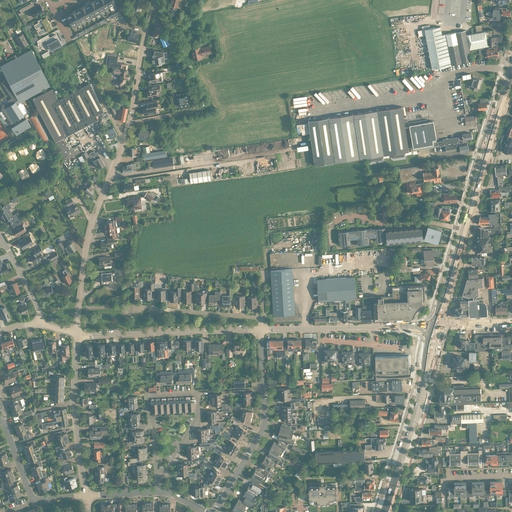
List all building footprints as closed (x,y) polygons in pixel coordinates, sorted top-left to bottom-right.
[(93,0),(88,3),(95,15),(100,13),(93,0)] [(104,10),(98,0),(94,0),(93,0),(100,13),(104,10)] [(109,8),(104,0),(98,0),(104,10),(109,8)] [(135,0),(133,9),(140,11),(143,0),(143,1),(143,0),(135,0)] [(39,5),(39,4),(32,7),(30,3),(19,9),(21,14),(29,9),(32,16),(43,11),(41,8),(42,8),(40,4),(39,5)] [(84,5),(90,18),(95,15),(88,3),(84,5)] [(90,18),(84,5),(79,8),(86,20),(90,18)] [(6,21),(13,17),(7,6),(0,10),(6,21)] [(495,7),(495,8),(493,8),(493,12),(488,11),(488,15),(492,16),(492,18),(498,19),(499,10),(502,10),(502,14),(510,15),(510,9),(506,8),(506,7),(495,7)] [(74,10),(81,23),(86,20),(79,8),(75,10),(74,10)] [(70,13),(77,25),(81,23),(74,10),(70,13)] [(65,15),(72,28),(77,25),(70,13),(69,13),(65,15)] [(42,33),(47,31),(46,30),(52,28),(49,23),(49,24),(48,22),(46,17),(42,19),(41,18),(37,20),(37,22),(33,24),(36,30),(35,30),(36,30),(39,35),(42,33)] [(158,36),(159,36),(160,37),(163,36),(162,32),(160,32),(161,28),(154,26),(152,34),(152,35),(152,36),(158,38),(158,36)] [(438,26),(424,29),(432,69),(451,65),(471,61),(469,49),(491,45),(497,45),(497,43),(501,43),(501,36),(493,36),(493,29),(482,31),(476,32),(466,34),(465,30),(442,34),(440,26),(438,26)] [(127,40),(136,42),(138,34),(134,33),(135,31),(130,29),(130,32),(129,31),(127,40)] [(18,36),(15,37),(20,47),(27,43),(24,36),(22,34),(23,33),(22,30),(20,31),(16,33),(18,36)] [(98,37),(97,46),(98,46),(98,48),(102,49),(103,47),(112,48),(113,40),(107,39),(108,31),(101,30),(99,37),(98,37)] [(60,44),(55,34),(49,37),(47,34),(36,40),(37,43),(38,46),(41,45),(40,43),(45,40),(50,50),(60,44)] [(163,36),(160,37),(164,45),(167,44),(167,45),(172,43),(172,42),(169,43),(165,35),(163,36)] [(120,47),(123,48),(122,55),(133,56),(134,49),(127,48),(127,44),(120,43),(120,47)] [(199,47),(191,49),(193,59),(202,57),(201,55),(211,53),(209,46),(200,48),(199,47)] [(486,47),(479,48),(480,54),(487,53),(487,57),(498,55),(496,46),(486,47)] [(25,115),(25,116),(29,114),(21,100),(29,96),(32,94),(50,85),(30,48),(0,64),(0,66),(4,75),(4,79),(1,81),(0,82),(0,81),(0,88),(4,95),(0,97),(0,115),(1,115),(6,124),(8,123),(9,122),(11,124),(25,115)] [(165,62),(164,55),(166,55),(165,51),(152,49),(151,51),(151,53),(151,55),(151,57),(151,60),(151,62),(153,62),(153,64),(165,62)] [(109,56),(108,61),(112,62),(112,67),(111,72),(119,74),(119,78),(116,81),(120,86),(125,81),(125,79),(128,79),(129,72),(126,72),(127,69),(126,69),(127,64),(116,62),(117,57),(109,56)] [(161,79),(161,76),(164,75),(163,71),(148,74),(150,81),(155,80),(155,81),(160,80),(161,80),(161,79)] [(471,81),(472,81),(470,88),(476,90),(477,87),(479,87),(481,79),(476,77),(477,76),(472,75),(472,78),(471,81)] [(89,82),(80,87),(58,99),(52,88),(32,98),(54,141),(74,131),(74,130),(97,118),(95,115),(104,110),(89,82)] [(156,88),(160,88),(159,84),(153,85),(154,88),(146,90),(147,98),(158,96),(156,88)] [(189,96),(187,97),(186,93),(186,92),(177,94),(176,94),(177,98),(175,99),(174,99),(175,103),(175,104),(175,103),(178,103),(178,105),(178,106),(179,106),(188,104),(188,101),(190,101),(191,101),(191,100),(190,97),(190,96),(189,96)] [(480,102),(475,103),(475,106),(478,105),(478,109),(486,108),(486,107),(487,107),(486,105),(485,98),(479,99),(480,102)] [(143,110),(143,111),(143,113),(144,113),(144,114),(149,113),(150,114),(152,114),(152,113),(156,112),(155,108),(158,107),(157,101),(147,103),(147,106),(143,107),(143,110)] [(119,108),(117,116),(119,116),(118,120),(121,121),(121,119),(124,120),(127,107),(122,106),(122,108),(119,108)] [(402,106),(308,120),(314,165),(408,150),(402,106)] [(28,117),(28,118),(41,142),(42,143),(43,142),(44,142),(46,142),(47,141),(48,140),(49,139),(49,138),(36,114),(34,113),(33,114),(31,115),(29,116),(28,117)] [(106,114),(102,116),(101,121),(109,117),(107,113),(106,114)] [(25,115),(11,124),(11,125),(10,126),(16,135),(30,125),(25,116),(25,115)] [(475,115),(464,116),(460,117),(461,120),(465,120),(466,124),(469,124),(469,123),(476,122),(475,115)] [(162,128),(192,122),(191,116),(161,121),(162,128)] [(432,146),(438,145),(437,141),(433,142),(432,139),(436,139),(433,120),(429,121),(409,125),(407,126),(409,138),(411,137),(412,144),(410,144),(411,150),(413,149),(413,150),(433,147),(432,146)] [(142,138),(146,139),(148,132),(151,133),(153,128),(158,127),(157,122),(149,124),(150,128),(149,131),(144,129),(144,130),(140,129),(138,136),(143,137),(142,138)] [(112,127),(104,131),(108,139),(116,135),(112,127)] [(442,140),(437,141),(438,145),(438,146),(463,142),(463,141),(467,140),(467,139),(472,138),(471,132),(462,134),(460,135),(460,136),(442,139),(442,140)] [(502,151),(510,153),(511,153),(511,136),(505,134),(502,136),(500,142),(502,145),(501,147),(503,148),(502,151)] [(60,150),(65,159),(81,150),(80,148),(78,145),(77,144),(72,147),(65,145),(63,140),(61,140),(58,141),(55,143),(59,150),(60,150)] [(467,143),(445,146),(446,152),(456,150),(456,149),(460,148),(460,152),(468,151),(467,143)] [(130,148),(130,156),(137,156),(137,152),(139,152),(139,148),(130,148)] [(144,160),(166,156),(165,149),(150,152),(143,153),(142,153),(144,160)] [(96,164),(97,167),(104,164),(96,151),(94,152),(93,150),(89,152),(95,164),(96,164)] [(172,157),(153,160),(154,167),(173,164),(172,157)] [(124,172),(135,170),(134,163),(126,164),(126,166),(123,167),(124,172)] [(426,164),(398,168),(400,182),(409,180),(414,180),(420,179),(424,178),(424,179),(434,177),(435,180),(440,180),(438,166),(434,167),(434,168),(427,169),(426,164)] [(190,182),(211,179),(209,169),(189,172),(190,182)] [(506,169),(495,170),(496,175),(497,175),(498,186),(502,185),(501,180),(503,180),(502,174),(506,174),(506,169)] [(71,175),(71,176),(72,178),(76,185),(80,183),(76,176),(75,173),(74,174),(71,175)] [(93,188),(89,180),(85,181),(86,184),(82,186),(87,196),(92,194),(90,190),(93,188)] [(410,188),(407,188),(407,192),(410,192),(421,190),(420,183),(414,184),(414,180),(409,180),(410,184),(409,184),(410,188)] [(124,188),(125,191),(134,189),(133,182),(128,183),(127,182),(123,183),(124,188)] [(47,185),(42,188),(44,191),(45,190),(47,193),(46,194),(49,199),(53,197),(47,185)] [(498,189),(490,190),(491,197),(501,196),(501,191),(510,190),(510,185),(498,187),(498,189)] [(143,196),(146,199),(149,201),(152,197),(146,192),(143,196)] [(456,193),(443,194),(444,202),(456,201),(456,193)] [(146,199),(143,196),(140,197),(140,196),(135,197),(135,196),(133,197),(129,198),(126,198),(126,203),(130,202),(131,208),(141,207),(140,200),(146,199)] [(10,207),(8,203),(0,207),(0,210),(1,211),(0,211),(0,213),(4,221),(6,220),(8,224),(17,218),(15,214),(12,216),(8,208),(10,207)] [(65,209),(69,217),(73,215),(73,214),(80,210),(76,203),(65,209)] [(435,206),(430,206),(429,213),(436,214),(435,217),(440,218),(440,219),(444,220),(444,219),(448,220),(450,219),(449,218),(449,217),(449,216),(449,215),(449,214),(449,213),(450,212),(450,211),(451,210),(451,209),(450,208),(450,207),(441,206),(441,207),(436,206),(435,206)] [(480,216),(480,218),(478,224),(489,224),(500,222),(499,215),(499,212),(488,213),(488,215),(488,216),(480,216)] [(106,223),(104,223),(104,228),(116,226),(116,220),(122,220),(122,215),(115,216),(115,218),(113,218),(113,220),(106,221),(106,223)] [(21,221),(19,218),(11,223),(13,226),(13,227),(13,228),(11,229),(15,236),(25,230),(21,223),(20,222),(21,221)] [(488,235),(501,234),(500,227),(499,223),(494,224),(495,227),(483,228),(483,227),(477,227),(477,236),(480,237),(480,235),(483,235),(488,235)] [(117,226),(116,226),(104,228),(105,232),(108,232),(108,234),(109,234),(109,237),(118,236),(117,226)] [(357,230),(339,232),(340,244),(349,243),(349,238),(355,237),(356,244),(370,243),(369,236),(375,236),(376,241),(385,240),(384,227),(366,229),(357,230)] [(429,227),(425,240),(439,244),(442,231),(429,227)] [(388,245),(424,242),(423,228),(387,231),(388,245)] [(22,249),(33,242),(29,235),(30,234),(28,231),(22,235),(24,238),(18,241),(22,249)] [(477,239),(476,239),(476,243),(478,243),(478,250),(478,252),(483,252),(483,250),(492,250),(491,247),(494,247),(493,245),(493,242),(491,242),(487,243),(487,240),(489,240),(489,236),(477,237),(477,239)] [(69,239),(65,242),(67,246),(65,247),(68,252),(70,251),(71,252),(75,249),(71,242),(73,241),(71,238),(69,239)] [(101,242),(101,248),(111,247),(111,243),(114,243),(114,238),(107,239),(107,241),(101,242)] [(30,255),(34,262),(43,257),(40,252),(42,251),(39,245),(31,250),(33,253),(30,255)] [(433,257),(432,249),(423,250),(424,255),(420,255),(420,258),(421,258),(433,257)] [(475,266),(476,265),(484,265),(484,260),(484,256),(480,257),(480,255),(471,256),(471,260),(471,261),(471,264),(473,266),(475,266)] [(100,265),(104,265),(104,268),(111,267),(111,263),(112,262),(112,260),(110,259),(110,257),(103,257),(99,257),(99,261),(99,262),(99,264),(100,264),(100,265)] [(433,266),(433,257),(421,258),(421,263),(424,263),(424,266),(433,266)] [(406,259),(400,259),(397,271),(412,270),(411,265),(406,266),(406,259)] [(270,270),(271,277),(292,275),(292,268),(270,270)] [(61,276),(65,283),(71,280),(65,269),(62,271),(64,275),(61,276)] [(55,271),(52,273),(53,276),(53,277),(54,279),(55,279),(56,280),(52,282),(54,285),(56,288),(61,286),(59,282),(60,281),(59,278),(55,271)] [(115,286),(115,285),(116,285),(116,284),(115,283),(115,282),(114,282),(114,281),(113,281),(112,281),(111,281),(111,280),(112,280),(112,279),(113,279),(113,278),(113,277),(112,277),(112,276),(111,276),(111,272),(101,273),(102,280),(101,280),(101,282),(103,282),(104,286),(109,285),(110,286),(110,287),(111,287),(112,287),(112,288),(113,288),(113,287),(114,287),(115,286)] [(423,273),(423,272),(415,273),(416,281),(421,281),(421,279),(429,279),(429,273),(423,273)] [(273,314),(295,313),(294,304),(292,275),(271,277),(273,314)] [(468,297),(480,296),(480,288),(484,287),(483,275),(478,275),(469,276),(467,276),(462,296),(468,297)] [(356,298),(354,276),(317,279),(318,300),(334,299),(340,299),(346,298),(356,298)] [(44,292),(42,293),(43,296),(45,295),(53,291),(51,287),(54,285),(52,282),(52,280),(48,282),(45,283),(47,287),(43,289),(44,292)] [(131,286),(131,297),(139,297),(139,287),(142,287),(142,281),(138,281),(139,283),(136,283),(136,286),(131,286)] [(9,286),(12,294),(19,291),(15,282),(9,284),(6,283),(0,285),(0,291),(0,292),(3,291),(2,289),(9,286)] [(148,288),(144,288),(144,298),(151,298),(151,290),(154,289),(154,282),(148,282),(148,288)] [(422,303),(422,300),(425,300),(424,285),(409,285),(392,287),(392,295),(378,296),(378,303),(374,303),(374,305),(374,311),(374,320),(411,319),(411,316),(412,316),(413,317),(414,313),(415,310),(416,310),(417,308),(418,307),(420,305),(423,303),(422,303)] [(157,294),(157,300),(165,299),(165,289),(162,289),(155,287),(155,294),(157,294)] [(175,291),(170,291),(170,301),(177,301),(177,294),(180,294),(180,287),(175,287),(175,291)] [(202,290),(203,292),(196,292),(196,303),(203,303),(203,300),(207,300),(206,290),(202,290)] [(217,298),(220,298),(220,291),(217,291),(215,291),(215,294),(209,294),(209,304),(217,304),(217,298)] [(251,293),(251,297),(248,297),(248,307),(256,306),(256,293),(251,293)] [(16,309),(18,313),(21,312),(21,313),(28,310),(24,301),(23,299),(24,299),(23,295),(18,296),(20,301),(20,300),(21,302),(18,304),(19,308),(16,309)] [(223,301),(223,305),(230,305),(230,299),(230,295),(222,295),(222,301),(223,301)] [(235,306),(243,306),(243,299),(245,299),(245,295),(235,295),(235,306)] [(461,300),(459,300),(460,308),(455,308),(455,312),(454,312),(454,313),(454,314),(454,315),(455,317),(466,316),(466,308),(467,308),(467,304),(466,299),(461,298),(461,300)] [(469,316),(480,315),(487,315),(486,303),(483,301),(483,298),(468,299),(469,316)] [(345,310),(340,310),(340,314),(340,316),(340,317),(341,317),(342,317),(342,321),(343,321),(344,322),(345,322),(346,321),(347,321),(347,316),(349,316),(349,301),(345,302),(345,310)] [(498,303),(498,305),(495,305),(495,313),(501,313),(506,313),(506,305),(506,301),(500,301),(500,303),(498,303)] [(370,311),(374,311),(374,305),(370,305),(370,308),(365,308),(362,308),(362,321),(371,321),(370,311)] [(0,307),(0,311),(4,320),(9,318),(4,306),(0,307)] [(355,315),(353,315),(353,321),(361,321),(361,315),(361,313),(361,306),(355,306),(355,313),(355,315)] [(312,316),(313,322),(326,321),(326,316),(319,316),(319,311),(315,312),(315,316),(312,316)] [(336,311),(329,312),(329,313),(329,316),(329,321),(338,321),(337,316),(336,313),(336,311)] [(505,333),(480,334),(474,334),(475,350),(511,349),(511,344),(505,344),(505,333)] [(457,342),(456,342),(456,345),(457,345),(457,346),(465,346),(465,348),(466,348),(474,348),(474,342),(468,342),(468,339),(465,339),(465,338),(464,338),(465,338),(465,334),(459,334),(459,337),(460,337),(460,338),(457,338),(457,339),(457,342)] [(16,339),(19,346),(27,344),(25,338),(20,339),(20,338),(16,339)] [(32,352),(31,352),(33,359),(36,358),(35,354),(34,350),(43,348),(41,338),(37,339),(36,339),(31,340),(33,348),(31,348),(32,352)] [(173,339),(169,339),(169,343),(168,343),(169,348),(168,348),(168,355),(171,354),(171,348),(174,348),(175,348),(175,349),(178,348),(178,340),(173,341),(173,339)] [(305,339),(305,348),(317,348),(317,339),(312,339),(309,340),(309,339),(305,339)] [(7,350),(8,353),(10,352),(8,346),(6,340),(0,343),(2,349),(6,347),(7,350)] [(167,340),(156,341),(157,345),(156,345),(157,351),(157,357),(168,356),(168,351),(167,348),(167,340)] [(194,346),(191,346),(191,340),(183,340),(183,345),(182,345),(182,348),(183,348),(183,349),(186,349),(188,353),(194,353),(194,346)] [(55,341),(48,341),(48,351),(53,351),(53,356),(58,356),(58,353),(58,352),(58,349),(55,349),(55,341)] [(154,341),(148,341),(149,352),(152,352),(153,359),(156,359),(156,352),(155,352),(154,345),(154,341)] [(215,344),(209,344),(209,353),(222,353),(224,353),(224,350),(222,350),(221,344),(221,343),(215,344)] [(61,352),(58,352),(58,353),(58,356),(59,360),(62,359),(64,359),(64,357),(68,357),(69,356),(69,354),(68,344),(61,345),(61,347),(61,352)] [(94,350),(94,359),(98,359),(98,355),(104,355),(104,344),(97,344),(97,350),(94,350)] [(245,345),(240,345),(237,345),(237,344),(234,344),(234,349),(226,349),(226,355),(232,355),(232,352),(245,352),(245,345)] [(324,350),(321,351),(322,363),(323,363),(324,363),(324,362),(325,362),(325,361),(325,360),(330,360),(330,347),(327,349),(324,349),(324,350)] [(333,349),(330,347),(330,360),(335,360),(336,361),(336,362),(337,363),(338,363),(339,363),(339,352),(339,350),(335,350),(335,349),(333,349)] [(339,363),(339,365),(340,365),(341,364),(347,364),(347,361),(347,349),(344,351),(342,351),(342,352),(339,352),(339,363)] [(355,364),(356,364),(356,354),(356,352),(353,352),(353,351),(350,351),(347,349),(347,361),(347,364),(353,364),(354,364),(355,364)] [(509,349),(501,350),(502,358),(510,357),(509,349)] [(359,363),(364,363),(364,351),(361,352),(359,352),(359,354),(356,354),(356,364),(356,366),(357,366),(358,366),(359,365),(359,364),(359,363)] [(370,363),(370,364),(370,365),(371,366),(372,366),(373,366),(373,353),(370,353),(370,352),(367,352),(364,351),(364,363),(370,363)] [(467,361),(467,360),(476,360),(476,351),(468,351),(467,357),(461,357),(461,355),(456,355),(456,357),(453,357),(453,366),(457,366),(457,369),(461,370),(462,366),(463,366),(463,361),(467,361)] [(412,365),(412,367),(408,367),(408,355),(407,355),(401,355),(399,355),(392,356),(392,355),(391,355),(391,356),(383,356),(383,355),(382,355),(382,356),(376,356),(375,354),(375,374),(382,374),(382,373),(385,373),(385,374),(398,374),(398,373),(401,373),(401,374),(408,373),(410,373),(410,374),(413,365),(412,365)] [(88,368),(88,376),(100,375),(100,367),(88,368)] [(17,369),(12,371),(3,374),(6,382),(15,379),(14,376),(18,375),(17,369)] [(190,369),(184,370),(185,382),(189,382),(189,381),(191,381),(191,379),(194,379),(194,369),(190,369)] [(172,370),(166,371),(166,383),(170,383),(170,382),(173,382),(172,380),(176,380),(175,371),(172,371),(172,370)] [(184,370),(178,370),(178,371),(175,371),(176,380),(179,379),(179,382),(181,381),(181,382),(185,382),(184,370)] [(162,383),(166,383),(166,371),(156,371),(157,381),(160,381),(160,383),(162,382),(162,383)] [(376,380),(371,380),(372,391),(402,389),(401,379),(376,380)] [(98,382),(85,383),(85,390),(96,390),(96,386),(98,386),(98,382)] [(22,393),(19,385),(10,388),(12,396),(22,393)] [(442,386),(438,386),(438,390),(441,390),(441,394),(439,394),(439,398),(439,403),(445,402),(445,403),(447,403),(447,404),(457,404),(460,404),(463,403),(476,403),(476,400),(480,400),(480,394),(480,386),(463,387),(463,385),(453,385),(453,387),(442,388),(442,386)] [(243,393),(243,398),(253,397),(252,392),(245,392),(245,389),(233,390),(233,393),(240,392),(240,393),(243,393)] [(9,405),(11,410),(20,407),(22,406),(21,403),(20,399),(24,397),(27,396),(26,393),(16,397),(11,398),(12,401),(17,400),(17,402),(9,405)] [(288,402),(299,401),(302,401),(302,399),(299,399),(299,398),(290,398),(290,396),(288,396),(288,393),(278,394),(278,395),(277,395),(277,398),(278,398),(278,399),(288,399),(288,402)] [(391,403),(399,403),(399,402),(404,402),(404,395),(391,394),(391,399),(389,399),(389,394),(379,394),(375,394),(376,401),(379,401),(379,402),(388,401),(388,403),(391,403)] [(350,400),(350,402),(333,403),(333,409),(350,408),(365,407),(365,399),(350,400)] [(137,401),(129,402),(128,402),(128,405),(124,405),(124,407),(120,407),(120,411),(122,411),(128,410),(127,410),(127,409),(131,409),(131,407),(137,407),(137,401)] [(299,401),(288,402),(287,402),(287,405),(280,406),(280,408),(280,413),(291,412),(290,408),(295,408),(295,405),(298,405),(299,404),(300,402),(302,402),(302,401),(299,401)] [(445,406),(445,405),(443,404),(443,405),(439,405),(439,410),(435,410),(435,416),(440,417),(443,417),(443,416),(444,416),(444,414),(445,414),(446,413),(446,409),(446,408),(446,405),(445,406)] [(12,412),(11,412),(13,416),(17,415),(17,414),(17,413),(18,413),(20,418),(21,417),(23,417),(25,416),(29,414),(31,414),(30,411),(28,411),(27,410),(24,411),(23,411),(22,409),(23,405),(22,406),(20,407),(11,410),(12,412)] [(390,419),(398,420),(398,416),(397,415),(397,411),(387,410),(386,414),(390,415),(390,419)] [(301,420),(300,419),(299,418),(296,418),(296,416),(291,416),(291,412),(280,413),(281,417),(281,419),(288,419),(288,423),(296,422),(296,423),(301,424),(301,420)] [(467,422),(480,421),(483,421),(483,413),(472,414),(461,414),(451,415),(451,420),(450,420),(450,423),(454,423),(457,422),(461,422),(467,422)] [(92,415),(92,414),(86,415),(86,422),(93,422),(92,418),(96,418),(96,415),(92,415)] [(250,422),(250,420),(251,416),(241,414),(240,419),(239,419),(231,416),(230,418),(243,424),(244,420),(250,422)] [(126,427),(132,427),(136,427),(136,424),(140,424),(140,418),(130,419),(128,419),(128,423),(127,424),(123,424),(123,428),(126,427)] [(243,424),(230,418),(229,421),(239,425),(237,428),(235,427),(234,429),(244,435),(244,434),(245,434),(246,434),(247,432),(246,432),(247,430),(242,427),(243,424)] [(14,425),(16,430),(24,427),(22,422),(14,425)] [(280,425),(279,430),(288,433),(292,433),(293,429),(295,430),(296,426),(290,424),(290,425),(287,425),(287,423),(283,422),(282,425),(280,425)] [(429,429),(428,429),(428,432),(429,432),(429,434),(441,433),(441,429),(448,428),(447,424),(437,424),(437,423),(434,424),(434,428),(429,428),(429,429)] [(27,426),(24,427),(16,430),(18,436),(20,435),(22,439),(24,439),(31,436),(27,426)] [(101,432),(107,432),(107,431),(107,426),(97,427),(97,430),(90,430),(90,434),(89,434),(89,438),(90,438),(101,437),(101,432)] [(241,439),(244,435),(234,429),(233,431),(235,432),(233,435),(241,439)] [(292,433),(288,433),(279,430),(278,436),(284,437),(283,439),(286,440),(286,441),(288,441),(288,443),(293,444),(294,439),(290,438),(292,433)] [(57,437),(58,440),(68,437),(66,432),(60,434),(59,431),(53,433),(54,438),(57,437)] [(204,442),(208,442),(210,442),(214,442),(216,439),(209,439),(209,434),(197,434),(198,440),(204,439),(204,442)] [(144,435),(134,435),(131,436),(131,441),(127,441),(127,445),(129,444),(135,444),(137,444),(137,441),(144,440),(144,435)] [(69,443),(68,437),(58,440),(59,445),(55,447),(56,450),(62,448),(61,448),(63,447),(63,445),(69,443)] [(373,443),(374,445),(374,449),(384,448),(384,445),(385,445),(385,438),(377,438),(377,437),(370,437),(371,443),(373,443)] [(33,448),(32,445),(34,444),(32,439),(26,442),(27,444),(22,446),(24,451),(33,448)] [(230,440),(227,445),(237,450),(238,450),(239,450),(239,448),(239,447),(240,446),(230,440)] [(271,445),(279,450),(283,452),(286,448),(285,448),(287,444),(281,441),(279,444),(274,441),(271,445)] [(143,444),(137,444),(135,444),(129,444),(129,448),(135,447),(135,452),(137,452),(147,452),(147,446),(143,447),(143,444)] [(235,455),(237,450),(227,445),(226,447),(228,448),(227,451),(235,455)] [(284,458),(281,456),(283,452),(279,450),(271,445),(271,446),(270,446),(269,447),(269,448),(269,449),(268,450),(274,453),(273,455),(275,456),(275,457),(278,459),(282,462),(284,458)] [(290,449),(294,450),(299,453),(302,448),(296,446),(292,445),(290,449)] [(440,445),(434,445),(429,446),(429,449),(427,449),(427,448),(418,449),(419,455),(423,455),(423,456),(427,456),(427,454),(431,454),(431,453),(433,452),(433,451),(437,450),(437,448),(440,448),(440,445)] [(445,450),(445,459),(449,459),(449,462),(449,465),(455,464),(455,452),(454,452),(454,450),(449,450),(448,450),(448,445),(444,445),(445,450)] [(461,446),(461,449),(460,450),(460,452),(455,452),(455,464),(461,464),(460,458),(464,458),(464,449),(463,446),(461,446)] [(467,449),(466,449),(466,446),(463,446),(464,449),(464,458),(467,458),(468,464),(473,464),(473,453),(473,452),(468,452),(467,449)] [(35,447),(33,448),(24,451),(26,456),(35,453),(34,450),(36,449),(35,447)] [(71,453),(71,452),(71,451),(70,451),(70,450),(69,449),(62,451),(62,448),(56,450),(57,454),(60,453),(61,458),(71,455),(71,454),(71,453)] [(364,448),(344,449),(315,451),(316,462),(344,460),(364,459),(364,448)] [(100,450),(100,449),(93,449),(94,457),(96,457),(96,460),(100,460),(100,453),(104,453),(103,450),(100,450)] [(473,453),(473,464),(479,464),(479,458),(482,458),(482,449),(478,449),(478,453),(473,453)] [(147,452),(137,452),(138,457),(130,458),(130,461),(128,461),(143,461),(143,458),(147,457),(147,452)] [(36,456),(35,453),(26,456),(26,457),(25,458),(26,461),(27,461),(28,462),(32,460),(33,463),(40,460),(38,455),(36,456)] [(221,454),(218,459),(227,464),(228,463),(229,463),(230,461),(229,460),(230,459),(221,454)] [(271,458),(265,455),(263,460),(274,466),(276,463),(280,465),(282,462),(278,459),(275,457),(274,458),(271,457),(271,458)] [(9,462),(7,457),(0,459),(0,463),(0,464),(0,468),(2,468),(1,465),(9,462)] [(60,465),(62,464),(65,474),(73,471),(70,462),(67,463),(65,462),(65,459),(61,460),(58,461),(58,463),(60,465)] [(226,466),(227,464),(218,459),(216,464),(224,469),(224,468),(225,469),(226,468),(227,467),(226,466)] [(371,462),(371,459),(362,459),(362,463),(365,462),(366,471),(373,471),(373,462),(371,462)] [(427,463),(425,463),(426,470),(434,470),(438,470),(437,459),(431,459),(431,463),(427,463)] [(34,465),(30,467),(32,472),(40,469),(39,466),(42,465),(40,460),(33,463),(34,465)] [(184,463),(177,464),(177,469),(187,469),(187,466),(191,466),(191,463),(196,463),(196,460),(184,460),(184,463)] [(272,475),(274,472),(272,470),(274,466),(263,460),(260,465),(265,468),(264,469),(267,471),(266,472),(272,475)] [(143,461),(128,461),(128,465),(132,465),(132,466),(134,466),(134,470),(136,469),(146,469),(145,464),(141,464),(141,461),(143,461)] [(300,467),(298,470),(301,472),(305,465),(298,461),(295,464),(300,467)] [(104,465),(94,466),(95,475),(96,475),(96,482),(105,481),(109,481),(109,477),(105,477),(104,465)] [(213,472),(212,475),(220,480),(223,475),(218,472),(219,471),(213,467),(211,471),(213,472)] [(0,475),(1,477),(3,476),(4,476),(13,473),(11,468),(3,471),(2,468),(0,468),(0,475)] [(41,472),(40,469),(32,472),(33,477),(38,476),(39,478),(46,476),(44,471),(41,472)] [(260,472),(255,469),(252,474),(261,479),(267,482),(270,477),(271,477),(272,475),(266,472),(265,471),(264,472),(261,470),(260,472)] [(11,479),(14,478),(13,473),(4,476),(3,476),(5,482),(1,483),(1,484),(1,486),(8,484),(12,482),(11,479)] [(259,482),(261,479),(252,474),(250,479),(255,482),(254,483),(257,485),(256,486),(258,487),(264,491),(266,487),(259,482)] [(211,484),(213,482),(217,485),(218,483),(219,483),(220,483),(220,482),(220,481),(220,480),(211,475),(210,478),(207,476),(206,478),(201,475),(199,477),(207,482),(211,484)] [(358,480),(358,483),(355,483),(355,488),(358,488),(364,488),(373,488),(373,484),(373,480),(364,480),(364,475),(350,475),(347,475),(339,476),(339,483),(350,482),(350,483),(355,483),(355,480),(358,480)] [(43,481),(36,484),(39,491),(49,487),(47,483),(49,482),(47,476),(42,478),(43,481)] [(66,476),(60,478),(62,484),(64,483),(66,488),(76,485),(74,477),(67,479),(66,476)] [(483,481),(477,482),(478,495),(484,495),(484,497),(487,497),(487,495),(487,489),(484,489),(483,481)] [(496,494),(496,481),(490,481),(490,489),(487,489),(487,495),(490,495),(490,494),(496,494)] [(501,481),(496,481),(496,494),(502,494),(502,495),(505,494),(505,489),(502,489),(501,481)] [(12,482),(8,484),(1,486),(3,489),(4,490),(5,489),(7,493),(18,489),(17,484),(14,485),(12,482)] [(451,490),(451,496),(454,496),(454,493),(460,493),(459,482),(454,482),(454,490),(451,490)] [(459,482),(460,495),(465,495),(466,496),(469,496),(469,490),(466,490),(465,482),(459,482)] [(478,495),(477,482),(472,482),(472,490),(469,490),(469,496),(472,496),(472,495),(478,495)] [(309,484),(309,505),(336,504),(336,483),(309,484)] [(194,495),(194,496),(200,495),(199,485),(194,486),(194,487),(191,487),(191,495),(194,495)] [(244,489),(254,494),(257,496),(259,492),(262,494),(264,491),(258,487),(257,488),(255,486),(254,488),(248,485),(248,486),(247,485),(246,486),(246,487),(245,488),(244,489)] [(9,498),(7,499),(8,502),(20,498),(19,495),(20,494),(18,489),(7,493),(8,495),(9,498)] [(257,496),(254,494),(244,489),(244,490),(243,491),(243,492),(243,493),(243,494),(245,496),(244,498),(254,504),(256,505),(258,502),(255,500),(257,496)] [(362,497),(371,497),(371,491),(360,491),(359,491),(359,496),(353,496),(356,502),(362,502),(362,497)] [(235,503),(244,508),(246,504),(252,508),(254,504),(244,498),(242,501),(238,499),(238,500),(237,500),(236,501),(236,502),(235,503)] [(148,511),(148,502),(142,503),(142,510),(141,510),(141,511),(140,511),(148,511)] [(113,504),(102,504),(102,505),(101,505),(101,508),(102,508),(102,511),(113,511),(113,506),(116,506),(116,503),(113,504)] [(156,511),(165,511),(165,503),(159,504),(159,505),(158,505),(157,506),(157,507),(156,507),(157,511),(156,511)] [(173,511),(173,509),(171,509),(170,503),(165,503),(165,511),(173,511)] [(245,511),(246,510),(244,508),(235,503),(233,508),(238,511),(237,511),(245,511)] [(360,503),(349,503),(349,507),(352,507),(352,511),(356,511),(364,511),(363,506),(360,506),(360,503)]
